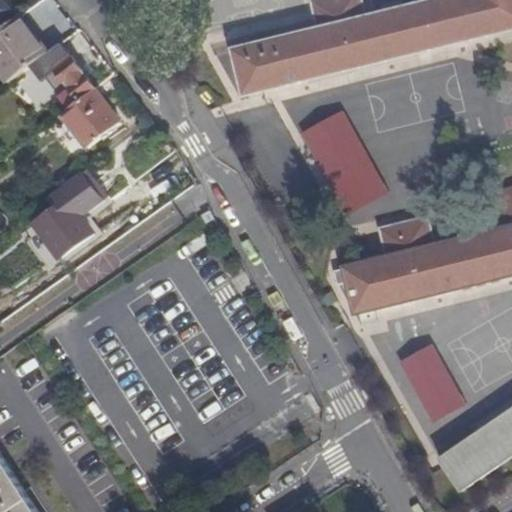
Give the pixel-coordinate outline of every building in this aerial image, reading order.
[(0,0),(0,14),(3,12),(0,8),(0,0),(4,4),(9,0),(0,0)] [(235,50),(240,71),(255,68),(261,93),(306,82),(307,81),(359,68),(455,45),(511,30),(511,188),(498,192),(506,228),(436,245),(429,218),(384,229),(390,256),(347,267),(358,313),(511,275),(511,0),(438,0),(365,18),(361,0),(317,0),(313,1),(319,30),(235,50)] [(50,52),(22,15),(0,31),(0,69),(9,82),(46,55),(50,52)] [(190,17),(170,24),(174,37),(194,31),(190,17)] [(62,43),(50,52),(46,55),(65,80),(68,84),(62,88),(58,91),(71,107),(96,89),(96,88),(62,43)] [(255,68),(240,71),(246,96),(261,93),(255,68)] [(122,123),(96,89),(71,107),(64,112),(90,146),(122,123)] [(345,115),(312,134),(352,206),(386,187),(345,115)] [(51,242),(82,220),(80,218),(103,199),(82,174),(52,198),(62,211),(40,228),(51,242)] [(216,217),(212,210),(204,215),(208,222),(216,217)] [(95,236),(82,220),(51,242),(66,260),(95,236)] [(434,347),(406,363),(438,419),(466,403),(434,347)] [(511,410),(486,428),(442,459),(464,491),(511,457),(511,410)] [(0,511),(39,511),(0,451),(0,511)]
